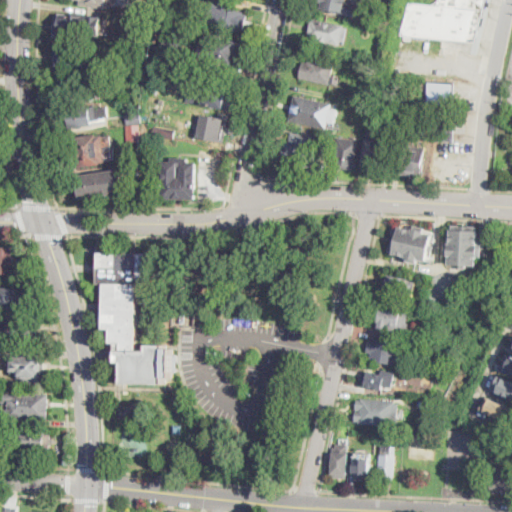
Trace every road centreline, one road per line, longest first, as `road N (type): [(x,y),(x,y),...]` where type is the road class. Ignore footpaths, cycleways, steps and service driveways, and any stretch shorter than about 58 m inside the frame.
road 1 (tertiary): [(43,222),(215,221),(317,197),(511,205)]
road 2 (tertiary): [(416,511),(88,484)]
road 3 (residential): [(374,198),(305,507)]
road 4 (tertiary): [(43,222),(83,362),(88,484)]
road 5 (tertiary): [(21,0),(21,130),(43,222)]
road 6 (residential): [(283,0),(238,218)]
road 7 (residential): [(509,0),(478,203)]
road 8 (residential): [(511,318),(472,404),(480,419),(511,426)]
